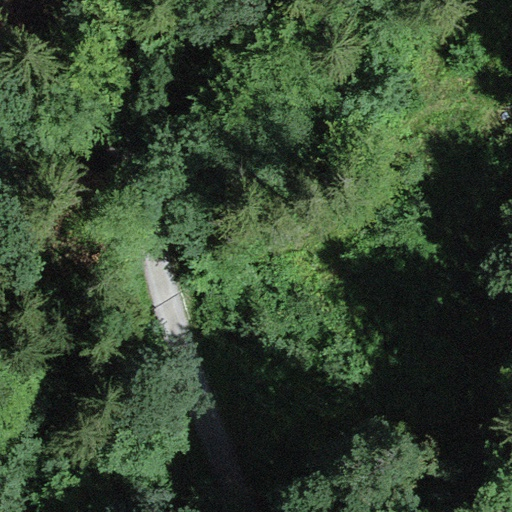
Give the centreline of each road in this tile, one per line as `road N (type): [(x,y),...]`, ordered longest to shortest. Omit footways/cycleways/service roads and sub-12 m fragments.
road 1 (track): [(87,0),(176,329),(247,511)]
road 2 (track): [(123,146),(0,189)]
